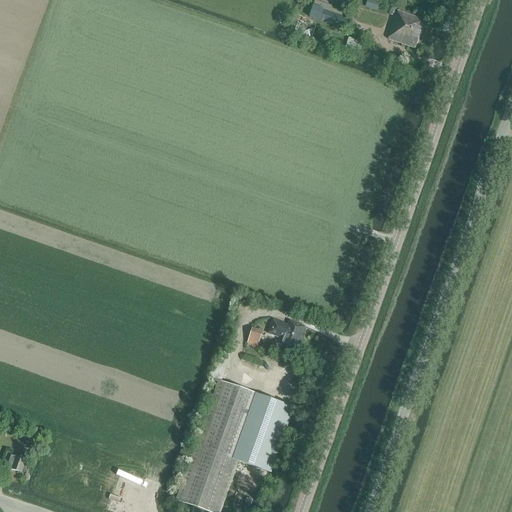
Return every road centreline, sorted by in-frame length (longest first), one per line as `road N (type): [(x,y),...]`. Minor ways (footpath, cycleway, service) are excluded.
road 1 (tertiary): [(303,511),(480,0)]
road 2 (unclassified): [(371,511),(511,108)]
